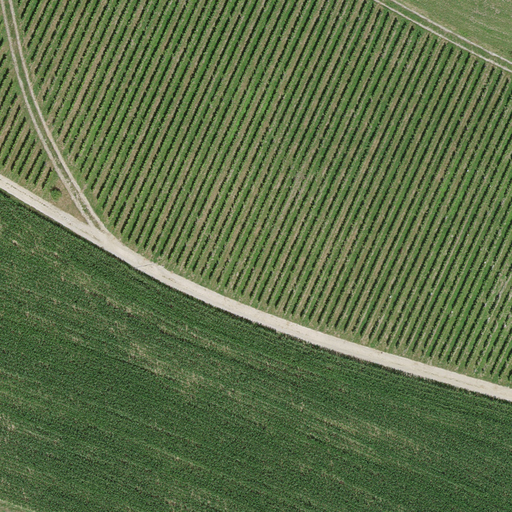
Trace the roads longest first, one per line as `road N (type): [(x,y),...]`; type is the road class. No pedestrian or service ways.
road 1 (track): [(0,181),(252,314),(511,395)]
road 2 (track): [(112,246),(29,101),(3,0)]
road 3 (track): [(390,0),(511,63)]
